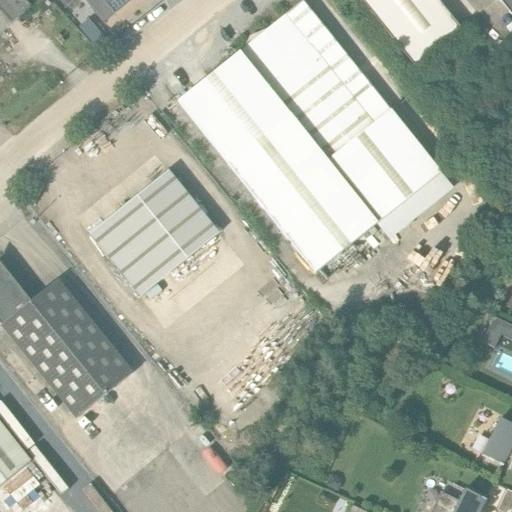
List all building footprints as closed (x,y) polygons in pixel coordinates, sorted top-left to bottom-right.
[(22,0),(0,0),(0,34),(30,8),(22,0)] [(84,0),(104,22),(131,0),(84,0)] [(460,29),(436,0),(359,0),(413,67),(460,29)] [(511,0),(498,0),(511,15),(511,14),(511,0)] [(453,190),(302,2),(240,54),(239,53),(176,103),(314,275),(375,226),(388,242),(453,190)] [(217,235),(167,171),(87,236),(137,299),(138,299),(217,235)] [(97,403),(132,374),(57,281),(36,297),(0,252),(0,328),(73,421),(97,403)] [(511,327),(493,319),(481,343),(494,349),(499,337),(511,342),(511,327)] [(495,367),(511,375),(511,356),(503,352),(495,367)] [(480,457),(502,467),(506,459),(511,461),(511,458),(511,426),(498,420),(480,457)] [(0,486),(30,463),(0,426),(0,486)] [(429,511),(479,511),(484,501),(463,491),(457,503),(439,494),(429,511)] [(509,511),(511,506),(511,494),(505,491),(495,511),(509,511)]
